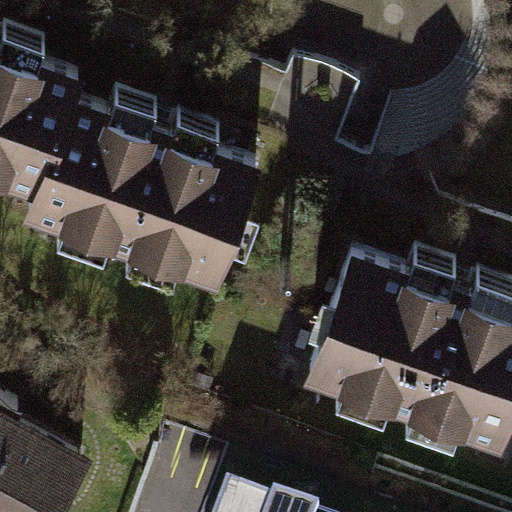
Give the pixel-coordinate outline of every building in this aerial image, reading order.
[(76,70),(0,43),(0,174),(36,187),(68,92),(76,70)] [(253,155),(68,92),(36,187),(26,211),(212,275),(253,155)] [(511,388),(511,295),(356,244),(310,383),(494,443),(511,388)] [(0,511),(67,511),(97,461),(0,405),(0,511)] [(259,511),(228,501),(224,511),(259,511)]
